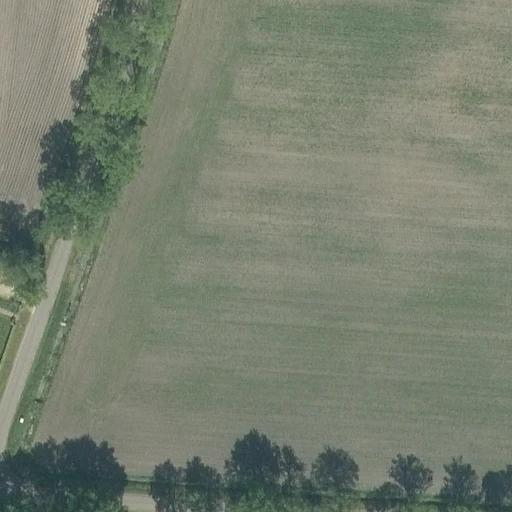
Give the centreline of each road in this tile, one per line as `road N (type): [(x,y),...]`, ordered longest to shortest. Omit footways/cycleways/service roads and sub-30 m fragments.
road 1 (unclassified): [(0,433),(140,0)]
road 2 (unclassified): [(313,511),(0,482)]
